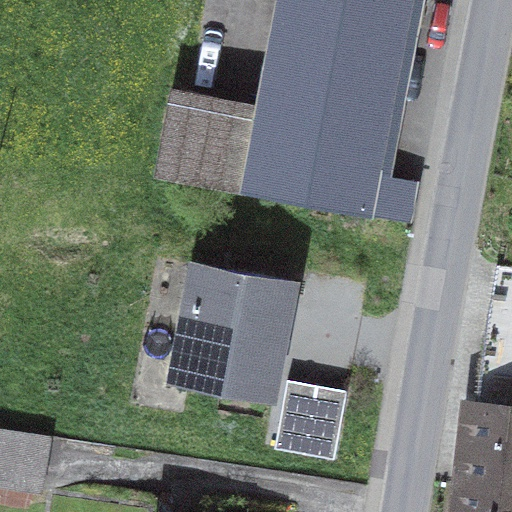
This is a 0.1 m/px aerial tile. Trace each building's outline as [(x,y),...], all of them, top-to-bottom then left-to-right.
[(279,0),(261,103),(180,87),(165,175),(407,218),(413,182),(375,175),(407,0),(279,0)] [(291,280),(196,262),(175,376),(269,394),(291,280)] [(466,511),(511,511),(511,265),(503,264),(488,338),(481,398),(466,511)] [(347,389),(287,378),(275,447),(334,458),(339,429),(347,389)] [(48,434),(0,425),(0,481),(39,488),(48,434)]
